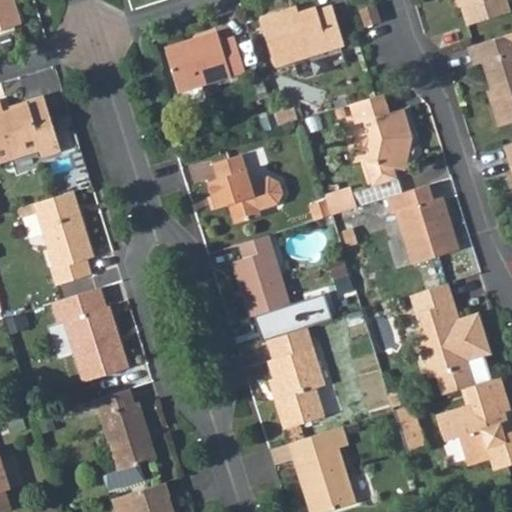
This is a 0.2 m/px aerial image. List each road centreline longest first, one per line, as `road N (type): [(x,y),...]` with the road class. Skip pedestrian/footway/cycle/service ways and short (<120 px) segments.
road 1 (residential): [(511,301),(393,0)]
road 2 (residential): [(147,215),(132,256),(171,387),(213,420)]
road 3 (residential): [(213,420),(224,367),(184,240),(147,215)]
road 4 (residential): [(91,34),(147,215)]
road 5 (residential): [(211,0),(91,34)]
